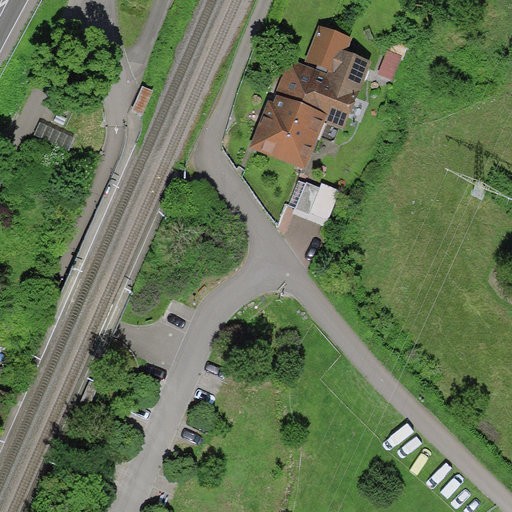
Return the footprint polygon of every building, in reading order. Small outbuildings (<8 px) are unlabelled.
[(282,63),(269,95),(322,115),(345,124),(368,64),(328,48),(317,76),(282,63)] [(153,92),(141,87),(130,113),(142,118),(153,92)] [(301,169),(322,115),(269,95),(249,149),(301,169)] [(41,124),(35,137),(69,152),(74,139),(41,124)] [(88,410),(99,385),(92,382),(82,407),(88,410)]
